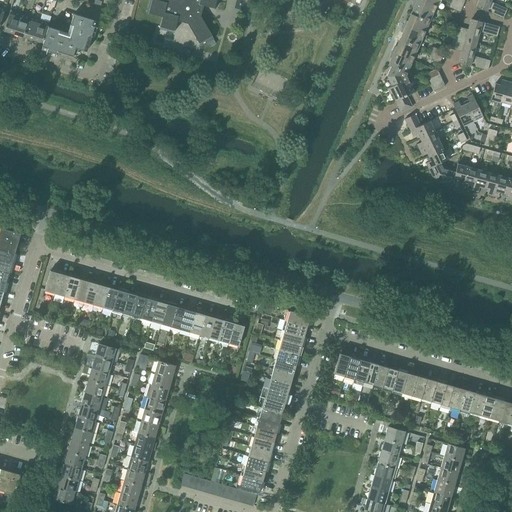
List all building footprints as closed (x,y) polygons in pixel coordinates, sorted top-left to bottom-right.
[(159,0),(150,0),(147,12),(163,16),(160,28),(174,32),(177,20),(188,23),(201,46),(214,38),(201,16),(202,13),(200,12),(201,8),(203,9),(204,5),(216,8),(217,0),(163,0),(163,1),(159,0)] [(414,7),(411,14),(429,22),(435,9),(414,0),(413,3),(415,3),(413,6),(414,7)] [(414,0),(435,9),(438,0),(414,0)] [(478,0),(476,6),(487,11),(487,10),(490,11),(490,12),(504,18),(508,9),(499,5),(498,7),(490,3),(491,0),(478,0)] [(463,6),(452,1),(450,7),(461,12),(463,6)] [(4,30),(14,34),(21,13),(11,10),(4,30)] [(14,34),(24,37),(30,16),(21,13),(14,34)] [(40,19),(34,40),(44,43),(49,26),(52,16),(43,13),(41,20),(40,19)] [(49,26),(44,43),(42,49),(72,58),(75,50),(75,49),(74,50),(74,48),(77,46),(78,48),(87,51),(96,20),(74,13),(71,24),(68,33),(60,30),(49,26)] [(404,23),(403,26),(424,34),(429,22),(411,14),(408,21),(407,21),(406,24),(404,23)] [(24,37),(34,40),(40,19),(30,16),(24,37)] [(463,27),(459,39),(476,43),(480,29),(489,32),(488,34),(497,36),(500,26),(486,22),(485,24),(482,23),(482,22),(471,18),(468,29),(463,27)] [(403,32),(400,39),(418,47),(424,34),(403,26),(402,28),(404,29),(402,32),(403,32)] [(456,26),(453,37),(459,39),(463,27),(456,26)] [(450,48),(456,50),(459,39),(453,37),(450,48)] [(393,49),(392,51),(413,60),(418,47),(400,39),(397,46),(396,46),(395,49),(393,49)] [(459,39),(456,50),(462,52),(459,62),(470,65),(471,64),(474,65),(474,66),(487,70),(488,69),(491,60),(482,58),(481,60),(473,57),(476,43),(459,39)] [(434,47),(431,53),(442,58),(445,52),(434,47)] [(389,65),(392,66),(407,73),(413,60),(392,51),(391,53),(393,54),(391,57),(392,57),(389,65)] [(442,58),(431,53),(429,59),(440,64),(442,58)] [(384,80),(388,88),(408,79),(406,75),(407,73),(392,66),(387,76),(389,79),(385,81),(385,79),(384,80)] [(426,73),(429,79),(440,74),(437,68),(426,73)] [(429,79),(432,85),(443,80),(440,74),(429,79)] [(392,93),(399,106),(410,100),(407,95),(414,92),(408,79),(388,88),(389,90),(390,90),(392,93)] [(491,99),(501,102),(508,81),(502,79),(501,84),(495,83),(491,99)] [(443,80),(432,85),(434,91),(445,85),(443,80)] [(501,102),(511,105),(511,103),(511,87),(511,88),(511,86),(511,82),(508,81),(501,102)] [(469,102),(465,104),(474,122),(484,117),(482,114),(473,94),(467,97),(469,102)] [(410,100),(399,106),(401,112),(412,106),(410,100)] [(474,122),(465,104),(461,106),(459,101),(453,104),(464,126),(474,122)] [(405,119),(408,125),(418,119),(416,114),(405,119)] [(408,125),(410,130),(421,125),(418,119),(408,125)] [(418,133),(420,138),(435,130),(430,120),(421,125),(410,130),(413,136),(418,133)] [(417,144),(419,149),(440,140),(435,130),(420,138),(422,142),(417,144)] [(427,152),(429,156),(444,149),(440,140),(419,149),(422,154),(427,152)] [(426,163),(428,168),(443,161),(443,162),(449,159),(444,149),(429,156),(431,160),(426,163)] [(434,180),(441,182),(445,166),(443,162),(443,161),(428,168),(434,180)] [(460,181),(464,182),(468,166),(458,163),(456,169),(457,170),(453,185),(458,186),(460,181)] [(441,182),(453,185),(457,170),(456,169),(445,166),(441,182)] [(467,189),(473,190),(478,169),(468,166),(464,182),(468,184),(467,189)] [(480,187),(484,188),(488,172),(478,169),(473,190),(478,192),(480,187)] [(487,194),(493,196),(498,174),(488,172),(484,188),(488,189),(487,194)] [(500,192),(504,194),(509,177),(498,174),(493,196),(498,197),(500,192)] [(1,227),(0,229),(0,238),(18,244),(21,233),(1,227)] [(0,238),(0,248),(15,253),(18,244),(0,238)] [(0,248),(0,259),(12,263),(15,253),(0,248)] [(0,259),(0,269),(9,272),(12,263),(0,259)] [(0,269),(0,280),(7,282),(9,272),(0,269)] [(45,290),(55,293),(61,273),(50,270),(45,290)] [(55,293),(65,296),(71,276),(61,273),(55,293)] [(65,296),(75,299),(80,279),(71,276),(65,296)] [(75,299),(84,301),(90,281),(80,279),(75,299)] [(84,301),(94,304),(100,284),(90,281),(84,301)] [(94,304),(103,307),(109,287),(100,284),(94,304)] [(103,307),(113,310),(119,290),(109,287),(103,307)] [(113,310),(123,312),(128,292),(119,290),(113,310)] [(123,312),(132,315),(138,295),(128,292),(123,312)] [(132,315),(142,318),(148,298),(138,295),(132,315)] [(142,318),(151,321),(157,301),(148,298),(142,318)] [(151,321),(161,323),(167,303),(157,301),(151,321)] [(161,323),(171,326),(176,306),(167,303),(161,323)] [(171,326),(180,329),(186,309),(176,306),(171,326)] [(180,329),(190,332),(196,312),(186,309),(180,329)] [(290,310),(287,321),(307,327),(310,316),(290,310)] [(190,332),(200,334),(205,314),(196,312),(190,332)] [(200,334),(209,337),(215,317),(205,314),(200,334)] [(209,337),(219,340),(224,320),(215,317),(209,337)] [(86,326),(88,320),(80,318),(78,324),(86,326)] [(219,340),(228,343),(234,323),(224,320),(219,340)] [(287,321),(284,330),(304,336),(307,327),(287,321)] [(99,323),(96,334),(103,336),(106,325),(99,323)] [(234,323),(228,343),(239,346),(245,326),(234,323)] [(258,323),(255,332),(261,334),(264,325),(258,323)] [(284,330),(281,340),(302,346),(304,336),(284,330)] [(281,340),(279,350),(299,355),(302,346),(281,340)] [(99,343),(95,356),(113,361),(116,362),(120,349),(99,343)] [(259,354),(262,346),(252,343),(250,351),(259,354)] [(279,350),(276,359),(296,365),(299,355),(279,350)] [(249,352),(247,361),(252,363),(255,353),(249,352)] [(191,361),(193,355),(185,353),(183,359),(191,361)] [(334,373),(345,376),(350,356),(340,353),(334,373)] [(95,356),(92,367),(109,372),(113,361),(95,356)] [(345,376),(354,379),(360,359),(350,356),(345,376)] [(276,359),(273,369),(293,375),(296,365),(276,359)] [(363,385),(364,382),(370,361),(360,359),(354,379),(353,382),(363,385)] [(159,360),(155,373),(172,378),(176,365),(159,360)] [(364,382),(373,384),(379,364),(370,361),(364,382)] [(373,384),(383,387),(389,367),(379,364),(373,384)] [(92,367),(88,379),(106,384),(109,372),(92,367)] [(383,387),(393,390),(398,370),(389,367),(383,387)] [(273,369),(270,378),(291,384),(293,375),(273,369)] [(393,390),(402,393),(408,373),(398,370),(393,390)] [(241,380),(247,382),(250,373),(243,371),(241,380)] [(155,373),(152,385),(169,390),(172,378),(155,373)] [(402,393),(412,395),(418,375),(408,373),(402,393)] [(412,395),(422,398),(427,378),(418,375),(412,395)] [(270,378),(268,388),(288,394),(291,384),(270,378)] [(422,398),(431,401),(437,381),(427,378),(422,398)] [(88,379),(85,391),(102,396),(106,384),(88,379)] [(431,401),(441,404),(447,384),(437,381),(431,401)] [(144,395),(148,397),(165,401),(169,390),(152,385),(148,384),(144,395)] [(441,404),(450,406),(456,386),(447,384),(441,404)] [(459,413),(460,409),(466,389),(456,386),(450,406),(449,410),(459,413)] [(263,387),(260,396),(285,403),(288,394),(268,388),(263,387)] [(332,388),(330,395),(338,397),(340,391),(332,388)] [(460,409),(470,412),(475,392),(466,389),(460,409)] [(85,391),(82,403),(99,408),(102,396),(85,391)] [(470,412),(479,415),(485,395),(475,392),(470,412)] [(479,415),(489,417),(495,397),(485,395),(479,415)] [(258,406),(262,407),(282,413),(285,403),(260,396),(258,406)] [(148,397),(145,408),(162,413),(165,401),(148,397)] [(360,397),(358,403),(367,405),(369,399),(360,397)] [(489,417),(498,420),(504,400),(495,397),(489,417)] [(498,420),(508,423),(511,409),(511,402),(504,400),(498,420)] [(82,403),(78,415),(96,420),(99,408),(82,403)] [(262,407),(259,417),(280,423),(282,413),(262,407)] [(145,408),(141,420),(159,425),(162,413),(145,408)] [(78,415),(75,427),(92,432),(96,420),(78,415)] [(259,417),(257,427),(277,432),(280,423),(259,417)] [(141,420),(138,432),(155,437),(159,425),(141,420)] [(388,426),(385,439),(402,444),(405,431),(388,426)] [(75,427),(71,439),(89,444),(92,432),(75,427)] [(257,427),(254,436),(274,442),(277,432),(257,427)] [(138,432),(134,444),(152,449),(155,437),(138,432)] [(254,436),(251,446),(271,452),(274,442),(254,436)] [(71,439),(68,451),(85,456),(89,444),(71,439)] [(385,439),(381,450),(398,455),(402,444),(385,439)] [(448,443),(444,456),(461,461),(465,448),(448,443)] [(134,444),(131,456),(148,461),(152,449),(134,444)] [(251,446),(248,455),(269,461),(271,452),(251,446)] [(381,450),(378,463),(395,467),(398,455),(381,450)] [(431,452),(425,450),(422,462),(427,464),(431,452)] [(68,451),(65,463),(82,468),(85,456),(68,451)] [(241,464),(246,465),(266,471),(269,461),(248,455),(244,454),(241,464)] [(131,456),(128,468),(145,473),(148,461),(131,456)] [(444,456),(441,468),(458,473),(461,461),(444,456)] [(65,463),(61,475),(78,480),(82,468),(65,463)] [(378,463),(374,474),(392,479),(395,467),(378,463)] [(246,465),(243,475),(263,480),(266,471),(246,465)] [(0,470),(0,489),(5,491),(10,471),(1,468),(0,470)] [(128,468),(124,480),(142,485),(145,473),(128,468)] [(441,468),(437,479),(455,484),(458,473),(441,468)] [(10,471),(5,491),(15,494),(21,474),(10,471)] [(181,485),(187,487),(190,475),(184,473),(181,485)] [(374,474),(371,486),(388,491),(392,479),(374,474)] [(61,475),(58,487),(75,492),(78,480),(61,475)] [(187,487),(192,488),(196,477),(190,475),(187,487)] [(263,480),(243,475),(240,485),(260,491),(263,480)] [(192,488),(198,490),(201,478),(196,477),(192,488)] [(198,490),(203,491),(207,480),(201,478),(198,490)] [(437,479),(434,491),(451,496),(455,484),(437,479)] [(124,480),(121,492),(138,497),(142,485),(124,480)] [(203,491),(209,493),(212,481),(207,480),(203,491)] [(209,493),(214,494),(218,483),(212,481),(209,493)] [(214,494),(220,496),(223,485),(218,483),(214,494)] [(220,496),(225,498),(229,486),(223,485),(220,496)] [(225,498),(231,499),(234,488),(229,486),(225,498)] [(371,486),(367,498),(385,503),(388,491),(371,486)] [(75,492),(58,487),(54,499),(75,505),(79,493),(75,492)] [(231,499),(236,501),(240,489),(234,488),(231,499)] [(236,501),(242,502),(245,491),(240,489),(236,501)] [(242,502),(247,504),(251,492),(245,491),(242,502)] [(434,491),(430,503),(448,508),(451,496),(434,491)] [(121,492),(117,504),(135,509),(138,497),(121,492)] [(251,492),(247,504),(253,506),(257,494),(251,492)] [(367,498),(364,510),(370,511),(382,511),(385,503),(367,498)] [(430,503),(427,511),(446,511),(448,508),(430,503)]
